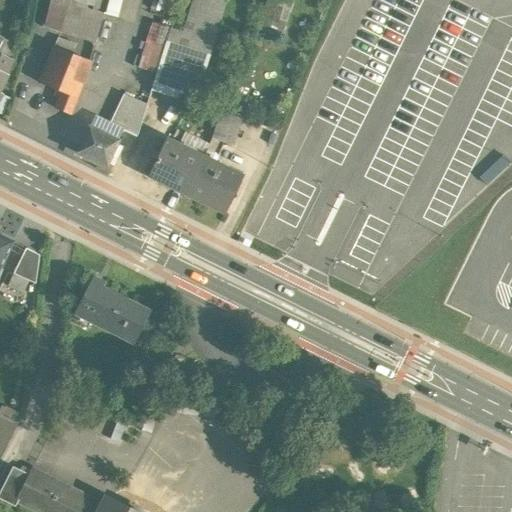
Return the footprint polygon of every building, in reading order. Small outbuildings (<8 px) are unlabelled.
[(50,0),(44,25),(94,40),(101,13),(102,13),(105,0),(50,0)] [(192,0),(182,34),(169,30),(150,91),(194,104),(225,0),(192,0)] [(54,40),(36,85),(54,93),(52,97),(57,99),(52,111),(66,117),(79,86),(80,86),(87,64),(69,57),(73,47),(54,40)] [(0,87),(6,76),(3,74),(11,59),(0,53),(0,87)] [(146,105),(123,94),(109,124),(122,131),(136,137),(146,105)] [(240,120),(220,114),(212,140),(232,146),(240,120)] [(119,142),(90,128),(78,154),(107,167),(108,164),(114,166),(122,149),(117,146),(119,142)] [(200,160),(163,141),(146,177),(183,195),(200,160)] [(239,179),(200,160),(183,195),(222,214),(239,179)] [(0,263),(5,254),(6,254),(12,243),(0,237),(0,263)] [(24,250),(11,275),(33,285),(37,256),(24,250)] [(145,315),(98,291),(101,285),(90,279),(72,315),(130,345),(145,315)] [(223,399),(163,393),(161,412),(221,419),(223,399)] [(157,414),(147,410),(140,431),(151,435),(157,414)] [(16,425),(0,417),(0,431),(10,437),(16,425)] [(10,437),(0,431),(0,445),(5,448),(10,437)] [(0,499),(12,506),(15,501),(28,479),(11,469),(0,489),(0,499)] [(56,511),(68,489),(33,470),(28,479),(15,501),(16,502),(17,501),(39,511),(56,511)] [(137,511),(134,510),(135,509),(133,507),(132,509),(104,495),(103,497),(104,497),(100,505),(68,489),(56,511),(137,511)]
